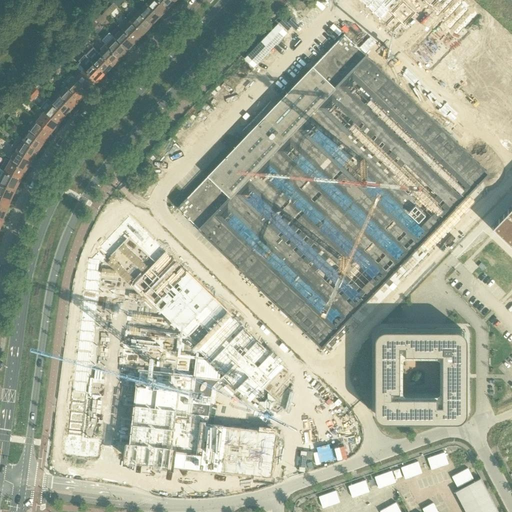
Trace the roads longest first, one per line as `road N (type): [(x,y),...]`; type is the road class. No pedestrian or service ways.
road 1 (unclassified): [(511,163),(341,7),(165,188),(162,210),(329,373)]
road 2 (secondary): [(20,477),(56,260),(82,201),(256,0)]
road 3 (secondary): [(224,0),(89,148),(45,216),(22,296),(8,400)]
road 4 (residential): [(201,0),(41,177),(10,256),(0,325)]
road 5 (residential): [(481,424),(480,327),(425,280)]
road 6 (unclassified): [(329,373),(425,280)]
road 7 (unknown): [(462,511),(442,478),(427,474),(387,488),(366,511)]
road 8 (unclassified): [(141,502),(203,506),(266,494)]
road 9 (unclassified): [(141,502),(20,477)]
road 10 (unclassified): [(19,491),(141,502)]
